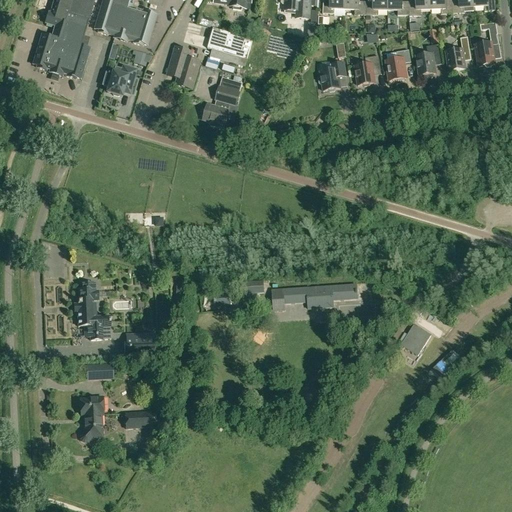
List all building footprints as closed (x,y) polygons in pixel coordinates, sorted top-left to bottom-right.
[(80,47),(93,6),(74,0),(71,0),(62,29),(54,27),(51,38),(42,35),(33,65),(37,66),(36,68),(46,71),(46,70),(50,71),(49,73),(62,77),(63,75),(66,76),(66,77),(76,80),(76,78),(81,80),(89,50),(80,47)] [(53,0),(50,13),(48,13),(45,24),(54,27),(62,29),(71,0),(53,0)] [(132,8),(134,0),(102,0),(94,30),(98,31),(98,33),(108,36),(108,35),(114,37),(113,39),(127,43),(127,41),(133,43),(133,44),(143,47),(143,45),(147,46),(156,16),(152,15),(153,13),(143,10),(143,11),(132,8)] [(214,0),(214,3),(230,6),(229,8),(233,8),(233,10),(241,12),(241,9),(245,10),(246,3),(251,3),(251,0),(214,0)] [(281,0),(281,3),(283,5),(285,5),(285,11),(291,12),(291,13),(292,15),(296,15),(296,19),(306,20),(307,5),(311,6),(311,0),(281,0)] [(345,11),(344,0),(330,0),(330,1),(323,1),(323,15),(334,15),(334,17),(344,18),(345,11)] [(359,2),(359,0),(344,0),(345,11),(354,11),(354,16),(366,16),(366,3),(359,2)] [(388,12),(387,0),(373,0),(373,3),(366,3),(366,16),(378,17),(378,11),(388,12)] [(402,3),(402,0),(387,0),(388,12),(398,12),(398,17),(409,16),(409,3),(402,3)] [(421,11),(431,11),(430,0),(415,0),(416,2),(409,3),(409,16),(409,17),(421,17),(421,11)] [(452,1),(445,1),(444,0),(430,0),(431,11),(441,10),(441,16),(453,15),(452,1)] [(474,8),(473,0),(458,0),(459,1),(452,1),(453,15),(465,14),(464,14),(474,13),(474,8)] [(496,12),(494,0),(473,0),(474,8),(484,7),(484,13),(496,12)] [(475,47),(478,68),(485,67),(487,69),(491,68),(492,66),(495,65),(492,49),(499,48),(496,25),(480,26),(481,32),(489,31),(491,44),(475,47)] [(376,26),(368,26),(368,34),(375,34),(376,26)] [(253,41),(213,29),(208,50),(247,61),(253,41)] [(432,45),(439,44),(437,30),(430,31),(432,45)] [(446,53),(449,73),(466,70),(463,53),(470,52),(468,38),(460,40),(462,50),(446,53)] [(433,77),(433,75),(436,75),(433,59),(440,58),(438,46),(427,48),(428,56),(416,58),(419,77),(422,77),(422,78),(424,80),(432,79),(433,77)] [(192,90),(200,63),(190,60),(192,53),(176,48),(167,77),(178,80),(176,86),(192,90)] [(386,62),(389,82),(398,81),(398,82),(404,81),(404,80),(406,79),(404,65),(411,64),(409,51),(396,53),(398,60),(386,62)] [(137,52),(134,63),(146,67),(149,55),(137,52)] [(355,67),(358,87),(362,86),(364,88),(369,87),(370,85),(375,84),(373,75),(375,73),(381,72),(378,57),(370,58),(371,65),(355,67)] [(322,86),(323,93),(328,92),(330,93),(334,92),(336,91),(340,90),(339,81),(340,79),(346,78),(344,64),(330,66),(331,71),(320,73),(321,78),(319,79),(318,80),(319,85),(320,86),(322,86)] [(113,73),(107,93),(112,95),(113,96),(118,98),(120,97),(121,97),(125,83),(132,85),(136,71),(124,68),(122,76),(113,73)] [(220,128),(221,126),(223,127),(230,105),(236,107),(239,94),(242,85),(222,79),(220,88),(219,88),(216,101),(218,101),(216,108),(208,106),(203,121),(210,123),(210,125),(211,126),(219,129),(220,128)] [(264,294),(264,282),(240,284),(241,296),(264,294)] [(93,283),(82,284),(82,290),(78,291),(79,301),(78,301),(78,302),(77,302),(77,305),(74,305),(74,314),(77,314),(78,328),(84,327),(84,336),(90,336),(90,341),(102,341),(102,340),(111,340),(110,327),(110,317),(89,318),(88,305),(93,305),(92,301),(98,301),(98,292),(93,293),(93,283)] [(285,312),(284,305),(308,304),(308,310),(333,309),(333,302),(357,300),(357,294),(358,294),(357,292),(356,286),(275,291),(276,313),(285,312)] [(215,300),(214,300),(214,303),(215,303),(215,308),(229,307),(228,294),(214,295),(215,300)] [(414,326),(401,346),(418,357),(431,336),(414,326)] [(129,336),(129,342),(124,342),(125,356),(155,355),(154,346),(158,346),(158,340),(154,340),(154,335),(129,336)] [(397,338),(393,336),(390,341),(394,343),(395,344),(398,339),(397,338)] [(112,365),(85,367),(85,372),(94,372),(95,382),(105,382),(104,371),(112,371),(112,365)] [(81,417),(83,417),(101,416),(103,416),(102,398),(95,398),(95,400),(80,401),(80,403),(78,404),(79,409),(80,411),(81,417)] [(156,428),(155,421),(161,421),(160,413),(125,415),(126,430),(156,428)] [(101,416),(83,417),(83,419),(84,419),(84,423),(84,424),(84,432),(81,435),(80,437),(80,440),(82,442),(84,443),(87,443),(89,442),(91,439),(102,438),(101,416)]
